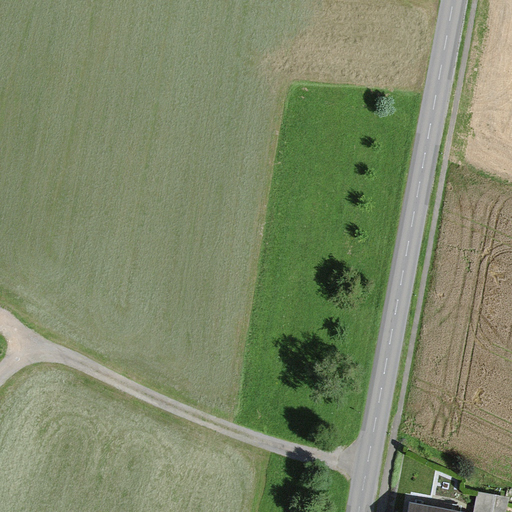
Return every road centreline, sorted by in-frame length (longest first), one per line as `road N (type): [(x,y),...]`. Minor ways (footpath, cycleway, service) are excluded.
road 1 (tertiary): [(454,0),(360,511)]
road 2 (track): [(0,319),(29,342),(285,450),(368,467)]
